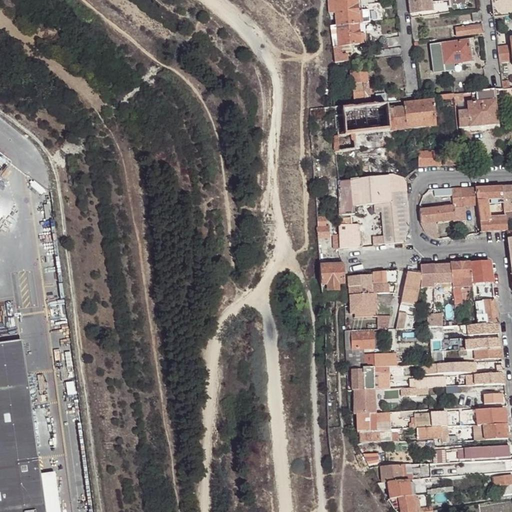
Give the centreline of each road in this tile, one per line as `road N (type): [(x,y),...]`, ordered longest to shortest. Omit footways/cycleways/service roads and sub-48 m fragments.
road 1 (track): [(209,0),(270,58),(275,80),(281,267),(266,282)]
road 2 (track): [(266,282),(216,338),(206,511)]
road 3 (track): [(282,511),(266,282)]
road 4 (residential): [(417,253),(417,182),(511,177)]
road 5 (residential): [(506,309),(492,249),(417,253)]
